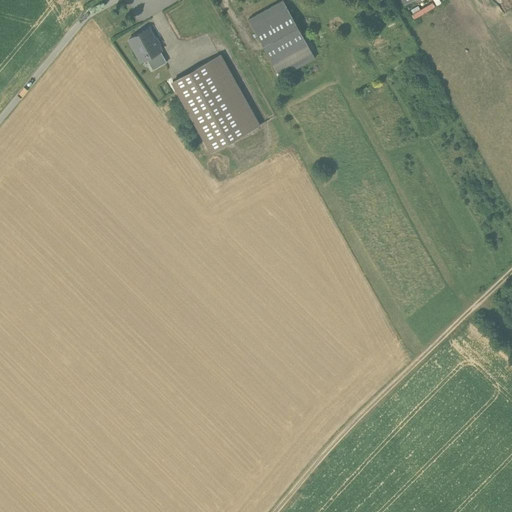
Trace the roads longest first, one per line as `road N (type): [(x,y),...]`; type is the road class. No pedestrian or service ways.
road 1 (track): [(272,511),(511,272)]
road 2 (track): [(113,0),(93,11),(0,121)]
